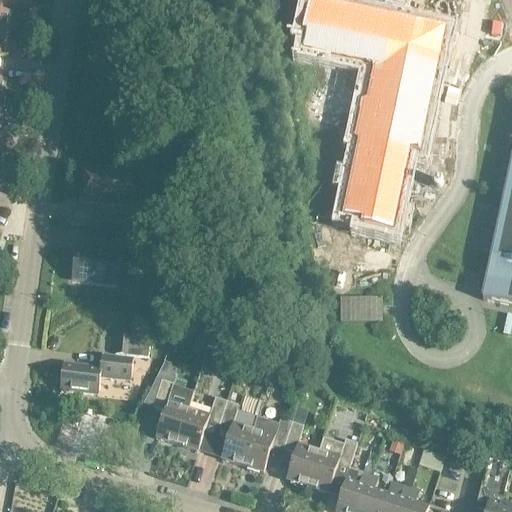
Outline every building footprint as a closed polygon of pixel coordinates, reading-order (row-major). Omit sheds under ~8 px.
[(428,97),(431,83),(437,77),(446,32),(309,3),(302,38),(307,39),(303,56),(338,63),(330,99),(329,99),(327,99),(325,98),(324,98),(322,99),(320,99),(319,99),(318,99),(317,100),(316,100),(316,101),(315,101),(315,102),(314,102),(314,103),(313,104),(313,105),(313,106),(313,107),(313,108),(313,109),(316,115),(317,117),(319,119),(320,121),(321,121),(321,122),(322,122),(323,123),(324,123),(325,123),(326,123),(327,123),(328,123),(329,123),(330,122),(331,122),(332,121),(333,120),(334,120),(335,119),(335,118),(336,117),(337,116),(337,115),(337,114),(338,113),(338,112),(338,111),(360,115),(354,144),(358,144),(342,220),(361,225),(360,229),(393,236),(411,155),(420,157),(432,98),(428,97)] [(0,35),(9,36),(11,14),(0,13),(0,35)] [(0,57),(8,58),(9,36),(0,35),(0,57)] [(511,163),(482,302),(511,308),(511,163)] [(82,186),(81,201),(84,201),(84,205),(98,205),(97,223),(136,225),(137,202),(132,202),(132,189),(125,189),(126,174),(86,172),(85,186),(82,186)] [(427,174),(423,190),(443,194),(447,178),(427,174)] [(152,221),(152,230),(169,231),(169,222),(152,221)] [(77,252),(73,282),(115,287),(119,257),(114,256),(116,237),(92,234),(91,248),(94,248),(93,254),(77,252)] [(375,257),(375,274),(389,274),(390,257),(375,257)] [(341,323),(383,323),(383,299),(341,300),(341,323)] [(118,336),(115,355),(140,358),(140,356),(149,357),(150,346),(146,346),(146,342),(142,341),(142,338),(118,336)] [(64,365),(60,393),(99,398),(101,380),(131,383),(134,361),(102,357),(101,370),(64,365)] [(162,383),(154,409),(165,413),(156,440),(177,447),(189,411),(194,395),(173,388),(174,387),(162,383)] [(210,418),(189,411),(177,447),(198,454),(207,427),(219,430),(227,404),(215,400),(210,418)] [(227,404),(219,430),(230,434),(221,461),(243,468),(258,419),(237,413),(239,408),(227,404)] [(293,425),(284,451),(295,455),(289,477),(287,483),(305,488),(308,489),(320,453),(307,449),(299,446),(304,428),(309,413),(297,409),(293,425)] [(258,419),(243,468),(264,475),(273,448),(284,451),(293,425),(281,421),(279,426),(258,419)] [(320,453),(308,489),(329,496),(338,469),(349,472),(358,446),(346,442),(345,446),(344,448),(323,440),(320,453)] [(511,511),(511,498),(504,497),(510,476),(501,474),(504,466),(488,462),(475,511),(511,511)] [(376,464),(374,468),(371,478),(359,511),(383,511),(388,497),(375,493),(383,466),(376,464)] [(359,511),(371,478),(374,468),(367,466),(364,476),(363,476),(359,488),(346,484),(336,511),(359,511)] [(403,488),(404,488),(411,490),(417,472),(409,469),(403,488)] [(388,497),(383,511),(407,511),(413,492),(404,489),(400,501),(388,497)] [(413,492),(407,511),(428,511),(429,511),(416,506),(420,494),(413,492)]
